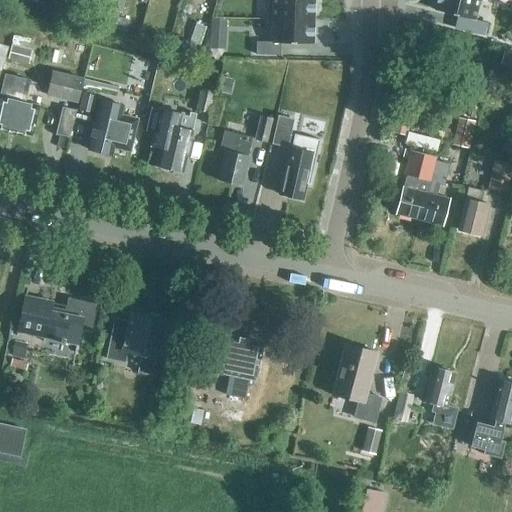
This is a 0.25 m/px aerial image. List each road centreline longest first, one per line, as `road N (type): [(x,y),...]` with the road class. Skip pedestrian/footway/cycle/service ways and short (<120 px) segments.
road 1 (tertiary): [(326,277),(0,207)]
road 2 (residential): [(370,0),(366,88),(326,277)]
road 3 (tertiary): [(511,317),(326,277)]
